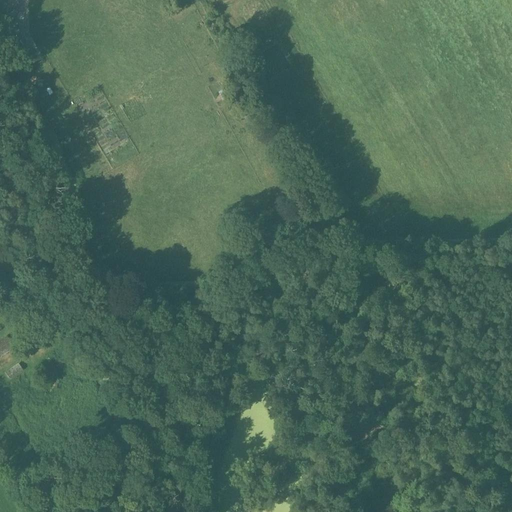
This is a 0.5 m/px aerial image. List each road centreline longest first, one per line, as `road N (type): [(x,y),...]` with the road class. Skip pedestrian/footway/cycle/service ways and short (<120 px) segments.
road 1 (track): [(338,242),(211,16)]
road 2 (track): [(338,242),(463,441)]
road 3 (track): [(511,412),(463,441),(504,511)]
